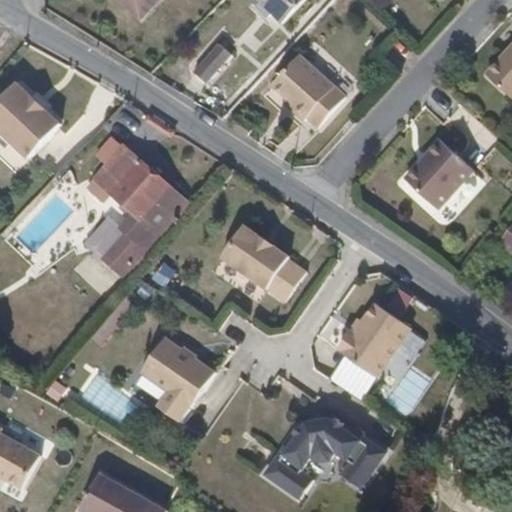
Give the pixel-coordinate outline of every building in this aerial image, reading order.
[(117,0),(140,22),(161,0),(117,0)] [(257,0),(260,2),(256,6),(268,18),(273,14),(283,23),(304,0),(257,0)] [(221,46),(196,73),(207,83),(232,56),(221,46)] [(511,49),(508,53),(511,56),(504,64),(501,61),(487,76),(511,99),(511,49)] [(508,53),(501,61),(504,64),(511,56),(508,53)] [(293,112),(289,117),(301,126),(304,123),(315,133),(346,99),(300,57),(270,91),(283,103),(293,112)] [(17,83),(0,100),(0,130),(32,161),(63,126),(17,83)] [(278,108),(289,117),(293,112),(283,103),(278,108)] [(235,129),(252,140),(257,130),(257,129),(241,119),(235,129)] [(457,164),(460,159),(442,143),(428,157),(431,161),(421,170),(419,168),(406,182),(440,213),(472,178),(457,164)] [(135,166),(120,151),(91,183),(105,198),(135,166)] [(431,161),(428,157),(419,168),(421,170),(431,161)] [(476,174),(460,159),(457,164),(472,178),(476,174)] [(135,166),(105,198),(132,222),(161,192),(135,166)] [(283,299),(305,268),(289,258),(286,252),(242,221),(220,254),(283,299)] [(409,324),(373,300),(353,330),(348,327),(335,344),(340,347),(339,348),(374,374),(409,324)] [(213,369),(164,333),(139,368),(166,387),(155,403),(176,417),(186,404),(190,403),(213,369)] [(360,428),(354,422),(348,423),(332,414),(319,420),(310,421),(299,417),(263,470),(299,495),(312,476),(299,468),(311,452),(314,455),(324,457),(329,455),(333,447),(350,459),(340,471),(359,484),(383,448),(361,434),(360,428)] [(0,433),(0,474),(19,485),(36,453),(0,433)] [(76,507),(85,511),(162,511),(164,510),(148,501),(96,471),(76,507)]
